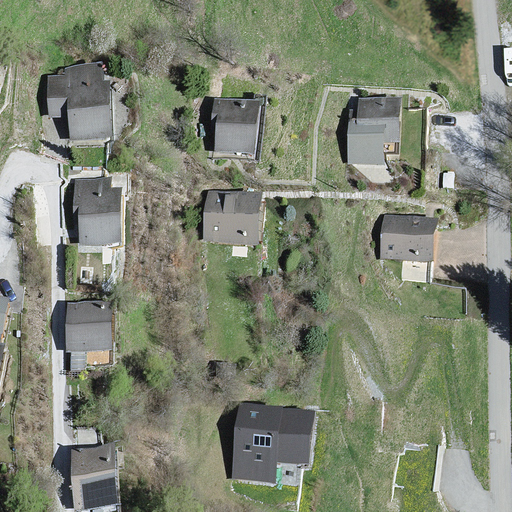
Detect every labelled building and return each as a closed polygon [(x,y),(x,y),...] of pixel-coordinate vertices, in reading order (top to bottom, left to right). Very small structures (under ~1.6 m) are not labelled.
[(26,76),(0,67),(0,133),(6,135),(26,76)] [(86,80),(65,81),(67,119),(95,118),(97,143),(142,141),(138,69),(86,72),(86,80)] [(291,110),(238,105),(233,154),(286,160),(291,110)] [(419,147),(421,108),(375,106),(375,116),(363,115),(360,163),(401,165),(402,146),(419,147)] [(159,183),(95,182),(95,227),(105,227),(105,247),(159,247),(159,183)] [(292,205),(223,199),(220,242),(288,248),(292,205)] [(456,229),(396,222),(391,259),(452,266),(456,229)] [(32,308),(0,302),(0,331),(26,336),(32,308)] [(148,312),(89,308),(86,353),(146,356),(148,312)] [(25,340),(0,335),(0,398),(15,401),(25,340)] [(348,424),(256,411),(246,479),(300,486),(303,465),(341,471),(348,424)] [(154,457),(98,459),(99,511),(155,510),(154,457)]
